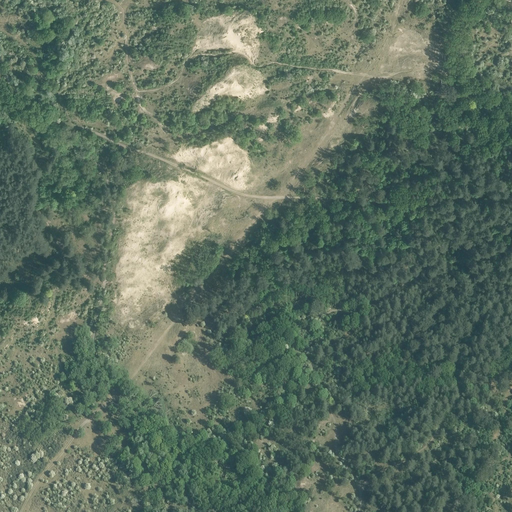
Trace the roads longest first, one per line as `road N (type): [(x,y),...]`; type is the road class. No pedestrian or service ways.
road 1 (unknown): [(376,80),(254,66),(236,51),(189,57),(175,82),(138,92),(122,11),(106,0)]
road 2 (unknown): [(511,28),(497,25),(497,49),(464,68),(430,65),(366,82),(276,196)]
road 3 (track): [(54,123),(99,133),(246,195),(276,196)]
road 4 (track): [(276,196),(454,195)]
road 5 (track): [(19,511),(117,392)]
